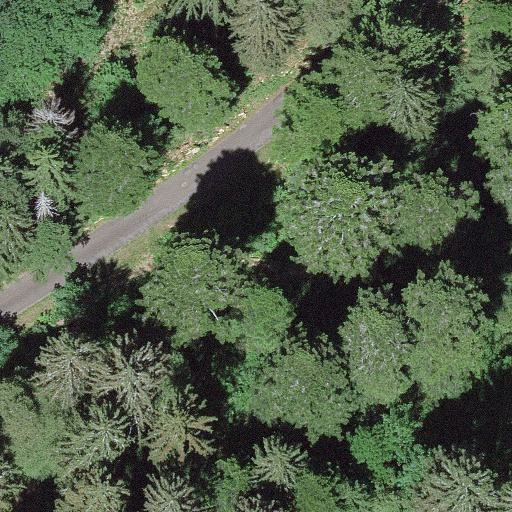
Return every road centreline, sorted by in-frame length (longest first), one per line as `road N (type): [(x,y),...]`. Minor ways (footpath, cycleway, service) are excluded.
road 1 (track): [(511,154),(295,278),(0,416)]
road 2 (unclassified): [(424,0),(304,110),(0,317)]
